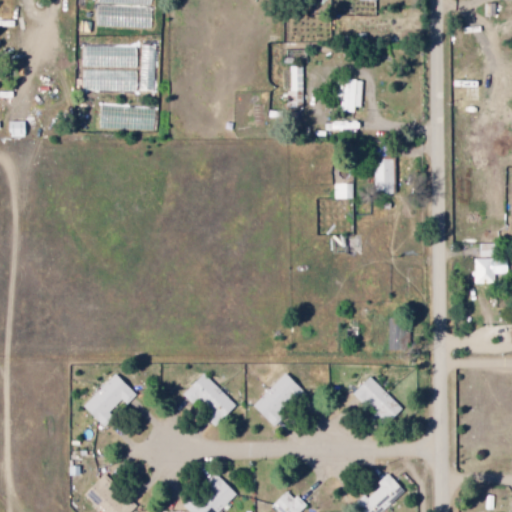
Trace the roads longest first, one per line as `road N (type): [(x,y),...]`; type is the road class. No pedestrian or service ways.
road 1 (residential): [(447,511),(442,0)]
road 2 (residential): [(446,444),(131,448),(92,435),(68,416)]
